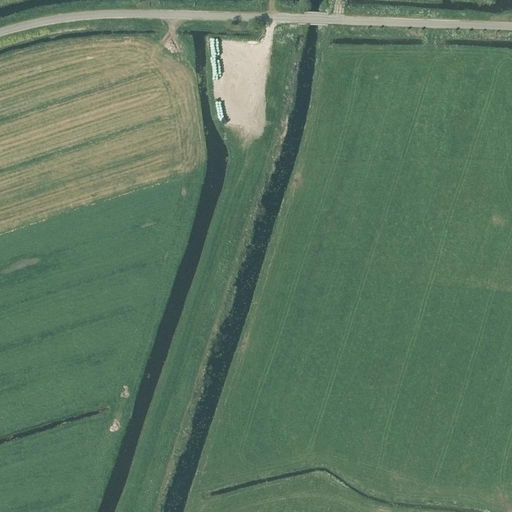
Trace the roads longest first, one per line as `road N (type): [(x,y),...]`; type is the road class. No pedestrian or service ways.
road 1 (tertiary): [(0,32),(114,14),(327,19)]
road 2 (tertiary): [(511,30),(327,19)]
